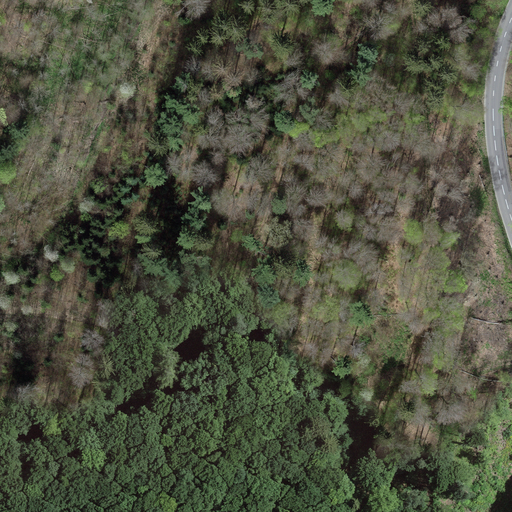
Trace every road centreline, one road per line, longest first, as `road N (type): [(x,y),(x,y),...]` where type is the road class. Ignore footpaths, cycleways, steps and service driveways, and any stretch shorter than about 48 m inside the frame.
road 1 (track): [(105,502),(151,470),(209,391),(216,347),(326,66),(388,0)]
road 2 (track): [(230,511),(105,502),(0,509)]
road 3 (track): [(0,312),(34,313),(181,355),(216,347)]
road 4 (secondary): [(511,17),(492,106),(511,219)]
